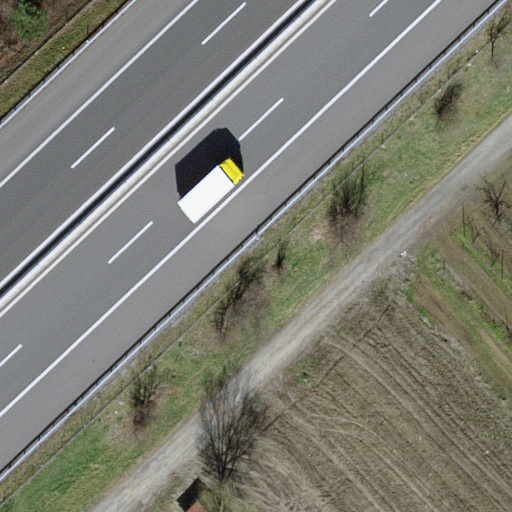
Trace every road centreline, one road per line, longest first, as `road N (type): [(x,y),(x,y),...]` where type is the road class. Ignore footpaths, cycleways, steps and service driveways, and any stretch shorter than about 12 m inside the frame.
road 1 (track): [(511,126),(125,511)]
road 2 (motorway): [(0,366),(387,0)]
road 3 (motorway): [(244,0),(0,231)]
